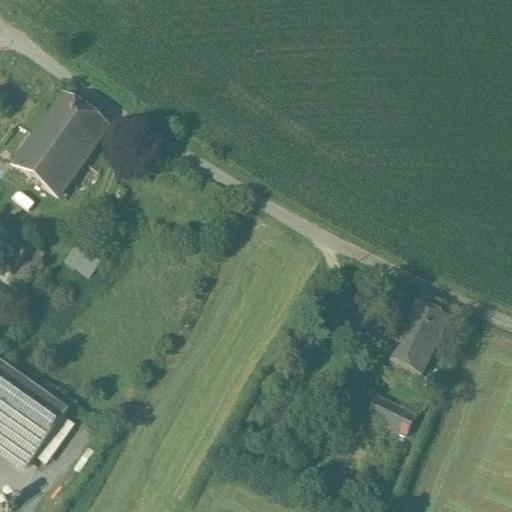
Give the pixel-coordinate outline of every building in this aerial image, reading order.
[(105,132),(64,101),(13,171),(58,202),(105,132)] [(32,251),(0,229),(0,267),(15,277),(32,251)] [(91,282),(103,265),(79,248),(67,266),(91,282)] [(43,259),(32,251),(15,277),(0,267),(0,282),(18,295),(43,259)] [(448,323),(414,307),(387,365),(421,384),(448,323)] [(0,444),(32,468),(67,418),(0,370),(0,444)] [(415,421),(375,402),(366,421),(406,441),(415,421)] [(32,468),(0,444),(0,463),(23,480),(32,468)]
